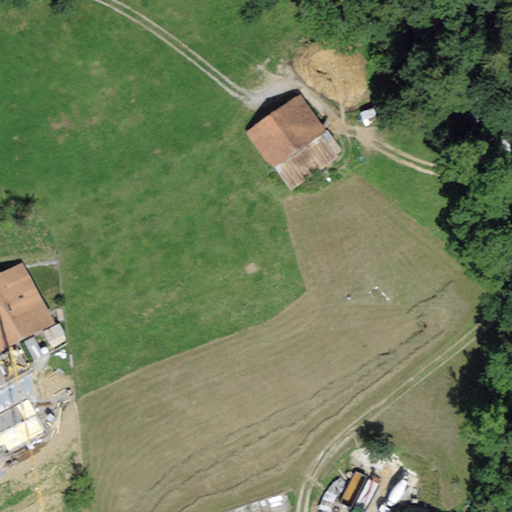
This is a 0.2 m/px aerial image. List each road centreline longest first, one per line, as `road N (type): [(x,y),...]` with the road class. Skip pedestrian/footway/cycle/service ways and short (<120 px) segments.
road 1 (track): [(511,222),(459,177),(374,150),(346,132),(307,86),(246,98),(95,0)]
road 2 (track): [(300,511),(309,475),(332,441),(483,323),(511,289)]
